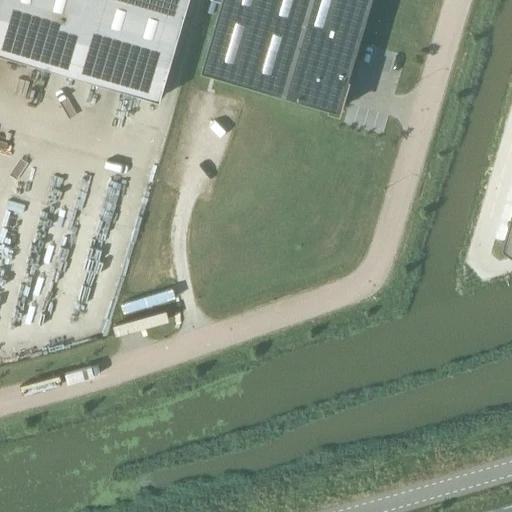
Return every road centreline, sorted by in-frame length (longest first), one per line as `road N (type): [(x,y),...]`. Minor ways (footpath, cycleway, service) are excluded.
road 1 (unclassified): [(458,0),(380,260),(366,283),(332,300),(0,398)]
road 2 (unclassified): [(511,468),(363,511)]
